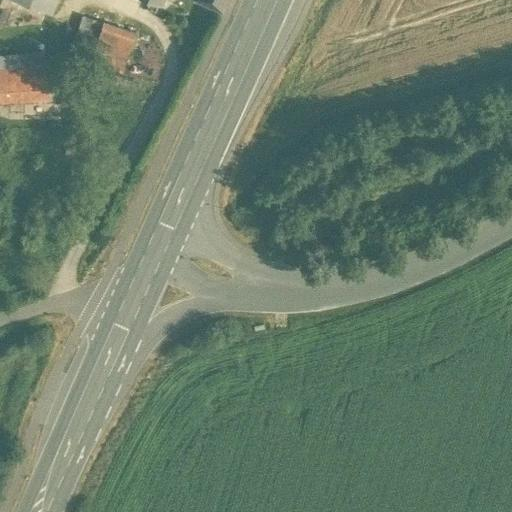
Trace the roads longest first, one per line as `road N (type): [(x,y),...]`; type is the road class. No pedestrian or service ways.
road 1 (primary): [(144,273),(267,0)]
road 2 (unclassified): [(250,294),(414,268),(511,218)]
road 3 (primary): [(40,511),(111,347)]
road 4 (track): [(0,320),(144,273)]
road 5 (primary): [(111,347),(199,300),(250,294)]
